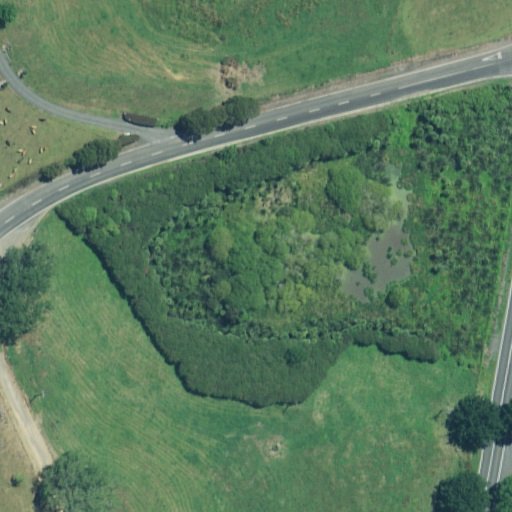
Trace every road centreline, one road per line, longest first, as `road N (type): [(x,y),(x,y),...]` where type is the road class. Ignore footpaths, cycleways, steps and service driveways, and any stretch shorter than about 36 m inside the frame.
road 1 (unclassified): [(511,58),(130,157),(32,199),(0,224)]
road 2 (tertiary): [(511,351),(484,511)]
